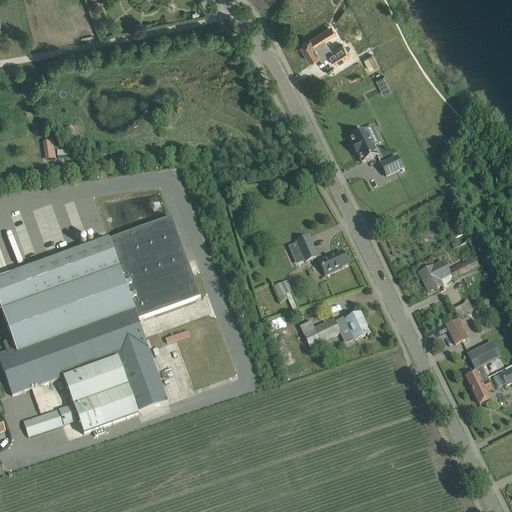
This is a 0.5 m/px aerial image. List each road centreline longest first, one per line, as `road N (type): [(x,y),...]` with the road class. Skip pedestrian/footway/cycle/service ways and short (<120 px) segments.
road 1 (tertiary): [(494,511),(282,81),(225,0)]
road 2 (track): [(0,63),(207,21),(231,7)]
